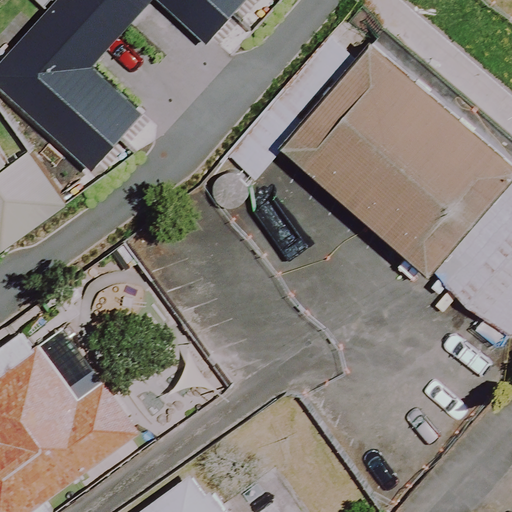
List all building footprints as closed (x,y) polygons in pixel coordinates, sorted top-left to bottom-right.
[(220,0),(37,0),(0,59),(0,84),(75,131),(133,38),(179,78),(234,16),(219,2),(220,0)] [(511,145),(398,48),(312,149),(511,318),(511,145)] [(7,166),(0,154),(0,250),(1,252),(56,216),(19,159),(7,166)] [(253,185),(224,169),(209,198),(238,214),(253,185)] [(35,310),(0,334),(0,490),(109,414),(35,310)] [(225,511),(197,472),(140,511),(225,511)]
